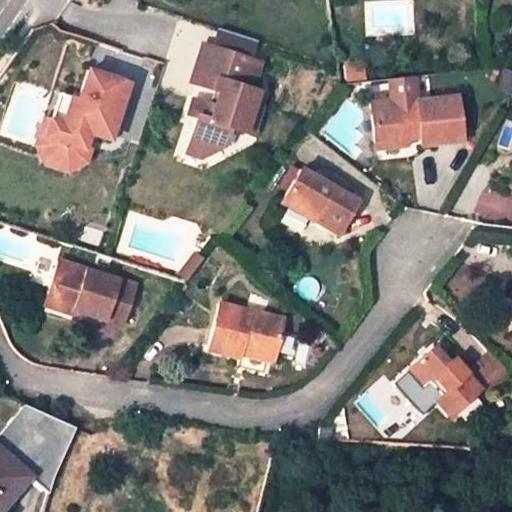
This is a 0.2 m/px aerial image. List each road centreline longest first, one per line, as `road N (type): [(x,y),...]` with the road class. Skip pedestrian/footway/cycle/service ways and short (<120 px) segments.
road 1 (residential): [(434,229),(304,407),(244,418),(0,368)]
road 2 (unknown): [(76,0),(189,41)]
